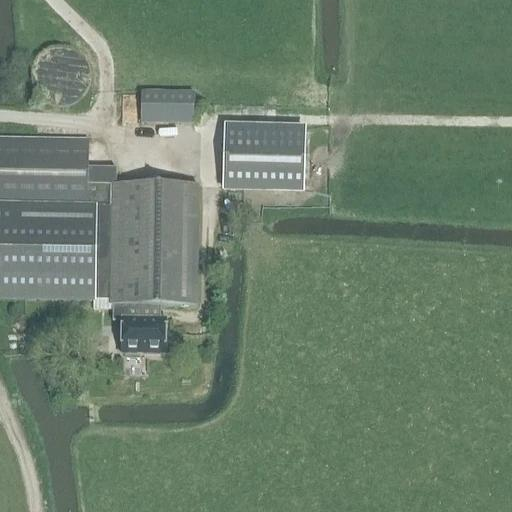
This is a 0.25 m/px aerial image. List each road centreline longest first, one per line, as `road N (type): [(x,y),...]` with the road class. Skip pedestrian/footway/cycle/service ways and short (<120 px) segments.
road 1 (track): [(0,117),(104,123),(110,134),(208,137),(226,117),(511,123)]
road 2 (track): [(104,123),(99,47),(53,0)]
